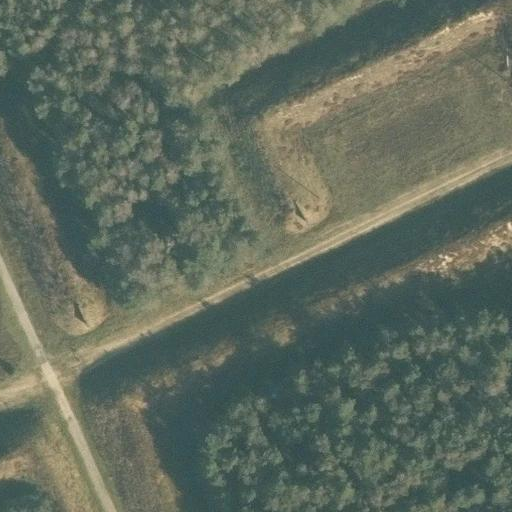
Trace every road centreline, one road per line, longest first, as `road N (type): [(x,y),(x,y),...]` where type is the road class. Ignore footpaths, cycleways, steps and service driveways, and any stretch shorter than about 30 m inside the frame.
road 1 (track): [(49,378),(511,159)]
road 2 (track): [(0,267),(108,511)]
